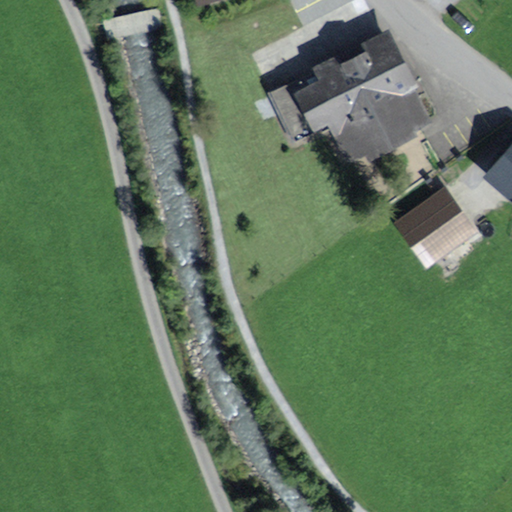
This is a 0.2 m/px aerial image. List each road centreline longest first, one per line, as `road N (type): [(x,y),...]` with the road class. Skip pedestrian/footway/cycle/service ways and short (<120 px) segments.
road 1 (track): [(364,511),(338,490),(297,425),(238,312),(169,0)]
road 2 (track): [(63,0),(95,62),(170,366),(224,511)]
road 3 (tertiary): [(397,0),(511,97)]
